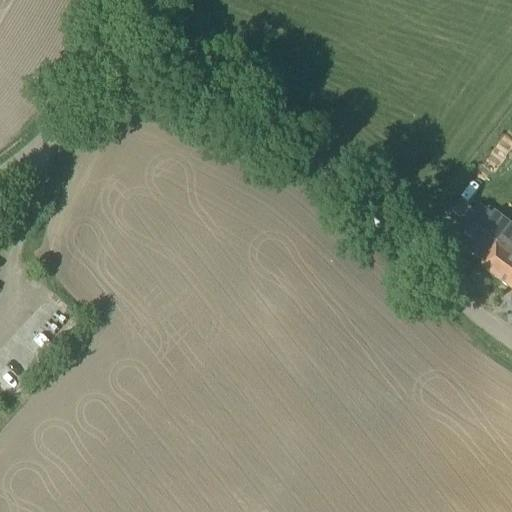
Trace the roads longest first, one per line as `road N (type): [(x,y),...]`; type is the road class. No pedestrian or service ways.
road 1 (unclassified): [(511,354),(266,128),(119,41)]
road 2 (unclassified): [(0,173),(55,135),(119,41)]
